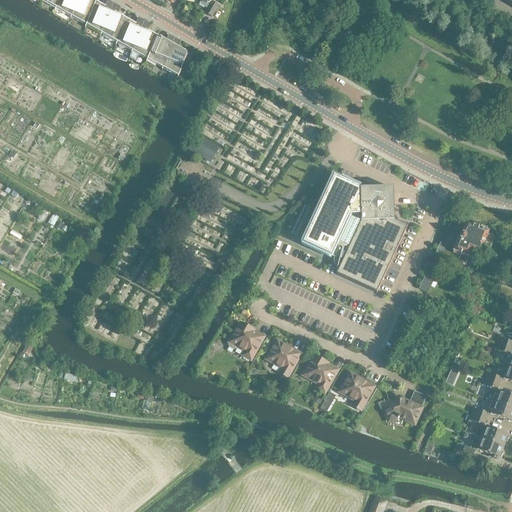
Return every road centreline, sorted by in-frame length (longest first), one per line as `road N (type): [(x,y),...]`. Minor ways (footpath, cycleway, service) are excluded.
road 1 (secondary): [(348,126),(129,0)]
road 2 (track): [(40,421),(181,441),(190,453),(182,469),(125,511)]
road 3 (track): [(362,495),(309,470),(268,462),(190,511)]
road 4 (unclassified): [(365,362),(438,205)]
road 5 (unclassified): [(438,205),(337,154),(348,126)]
